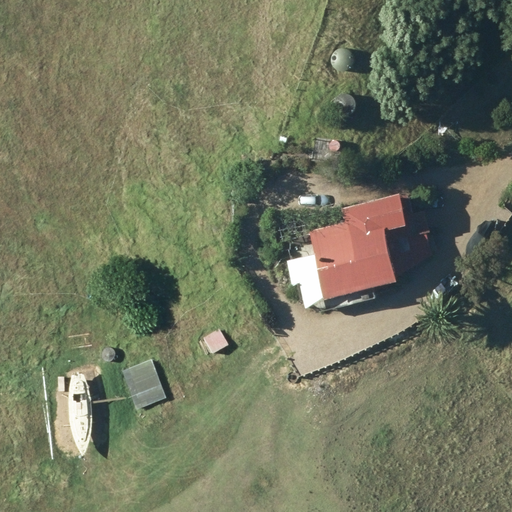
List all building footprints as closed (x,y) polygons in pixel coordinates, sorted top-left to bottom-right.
[(350,93),(333,96),(331,98),(329,101),(328,103),(327,106),(326,109),(326,112),(326,115),(327,118),(328,120),(329,123),(331,125),(334,127),(336,129),(339,130),(342,131),(345,131),(348,131),(350,130),(353,129),(356,128),(358,126),(360,124),(362,121),(363,119),(364,116),(364,113),(364,110),(364,107),(363,104),(362,101),(360,99),(358,97),(356,95),(353,94),(350,93)] [(312,161),(339,164),(342,141),(316,137),(312,161)] [(395,156),(407,149),(402,143),(390,150),(395,156)] [(346,221),(311,230),(312,235),(288,241),(293,261),(303,258),(308,280),(297,282),(302,304),(320,314),(378,299),(376,288),(399,282),(398,279),(432,255),(425,228),(417,230),(407,192),(343,209),(346,221)] [(494,216),(483,232),(500,242),(511,225),(503,221),(511,206),(511,199),(509,197),(497,217),(494,216)] [(425,311),(416,328),(426,333),(435,316),(425,311)] [(221,329),(205,339),(207,341),(195,349),(203,362),(230,344),(221,329)] [(150,361),(120,371),(135,415),(165,404),(150,361)]
